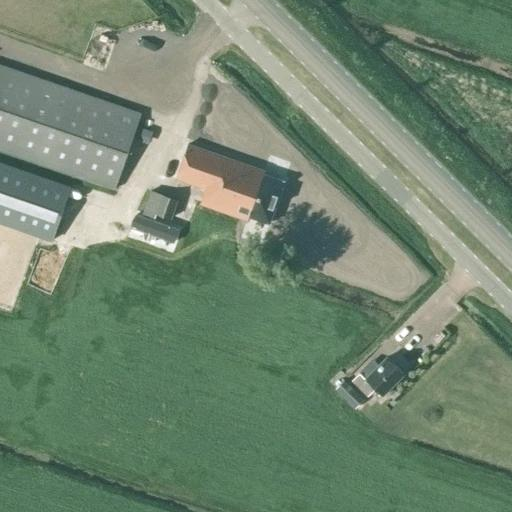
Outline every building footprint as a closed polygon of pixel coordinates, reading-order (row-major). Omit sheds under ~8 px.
[(39,1),(21,40),(33,46),(51,7),(39,1)] [(42,62),(62,68),(66,56),(59,54),(72,15),(59,11),(42,62)] [(74,67),(97,74),(110,33),(86,26),(74,67)] [(0,148),(113,189),(140,114),(0,64),(0,148)] [(186,145),(174,179),(203,189),(198,205),(266,229),(282,182),(262,175),(263,172),(186,145)] [(0,222),(50,240),(69,186),(0,161),(0,222)] [(180,200),(152,191),(144,214),(156,218),(158,214),(173,220),(180,200)] [(183,281),(192,256),(134,235),(119,277),(149,288),(148,290),(172,299),(179,279),(183,281)] [(403,373),(386,357),(365,378),(359,372),(352,380),(367,395),(375,388),(382,395),(403,373)] [(361,398),(350,389),(345,395),(355,404),(361,398)]
